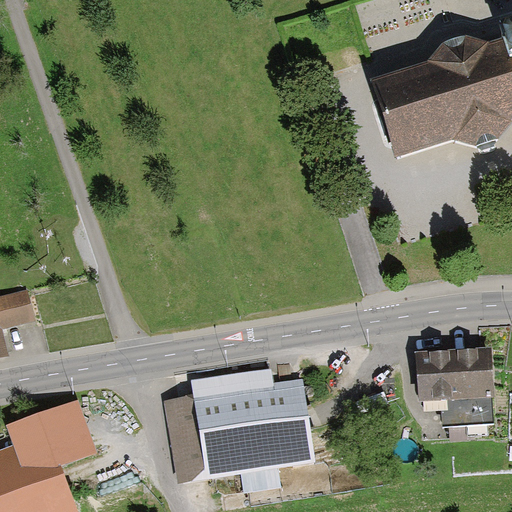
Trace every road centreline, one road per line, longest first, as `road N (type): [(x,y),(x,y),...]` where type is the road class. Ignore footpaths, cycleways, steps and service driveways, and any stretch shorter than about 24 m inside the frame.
road 1 (track): [(178,511),(10,0)]
road 2 (tertiary): [(511,305),(0,384)]
